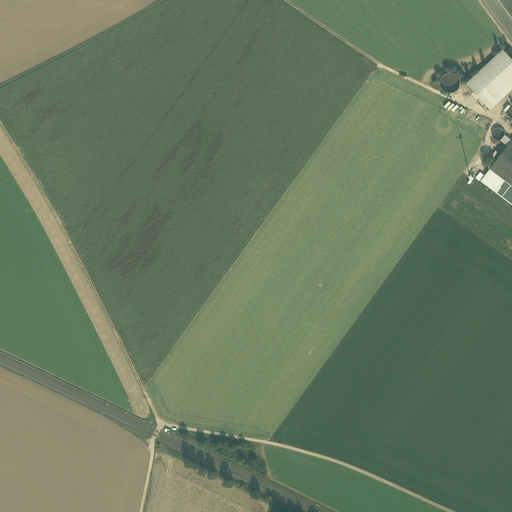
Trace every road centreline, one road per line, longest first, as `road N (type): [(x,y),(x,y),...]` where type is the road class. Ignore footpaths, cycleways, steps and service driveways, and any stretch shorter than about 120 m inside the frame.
road 1 (track): [(153,444),(160,424),(0,124)]
road 2 (unclassified): [(453,511),(330,460),(160,424)]
road 3 (track): [(0,84),(160,0)]
road 4 (track): [(291,0),(428,87)]
